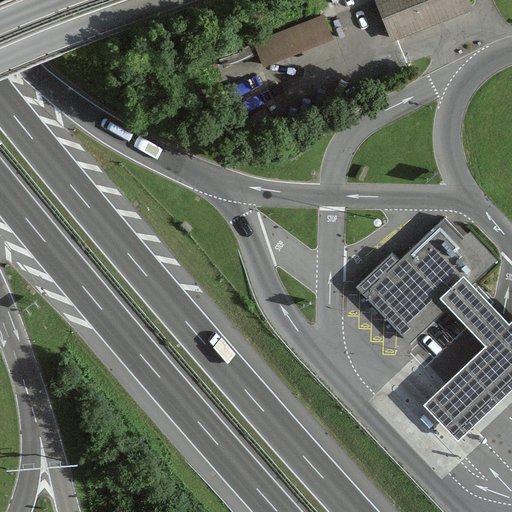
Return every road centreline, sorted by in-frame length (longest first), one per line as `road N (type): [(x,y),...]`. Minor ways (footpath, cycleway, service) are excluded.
road 1 (motorway): [(353,511),(0,98)]
road 2 (motorway): [(0,186),(279,511)]
road 3 (motorway): [(234,186),(106,128),(0,41)]
